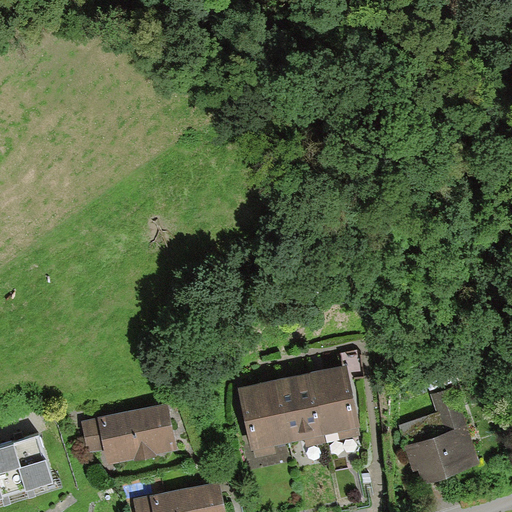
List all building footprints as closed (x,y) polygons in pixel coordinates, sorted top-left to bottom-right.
[(267,385),(243,390),(255,444),(357,422),(346,368),(322,373),(283,381),(267,385)] [(452,387),(433,393),(445,430),(406,443),(415,467),(421,465),(425,477),(477,459),(452,387)] [(174,444),(166,404),(81,423),(87,450),(106,446),(109,458),(174,444)] [(0,494),(56,476),(41,431),(20,438),(0,444),(0,494)] [(245,511),(318,511),(368,501),(360,467),(241,494),(245,511)] [(225,511),(219,480),(135,499),(137,511),(225,511)]
